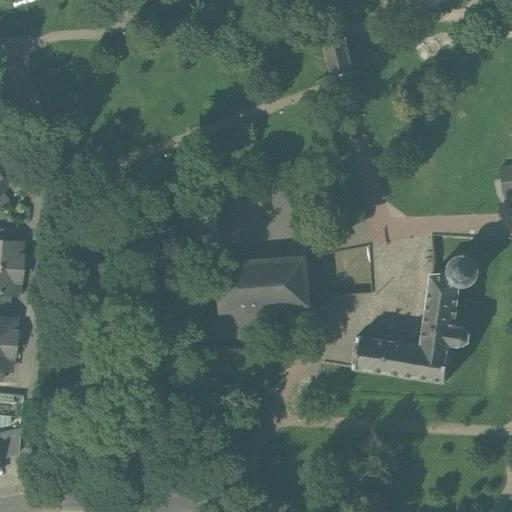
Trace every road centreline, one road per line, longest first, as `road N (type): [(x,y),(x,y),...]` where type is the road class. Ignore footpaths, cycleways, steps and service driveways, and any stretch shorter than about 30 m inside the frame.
road 1 (residential): [(0,126),(46,197),(32,370)]
road 2 (residential): [(0,509),(22,502),(143,511)]
